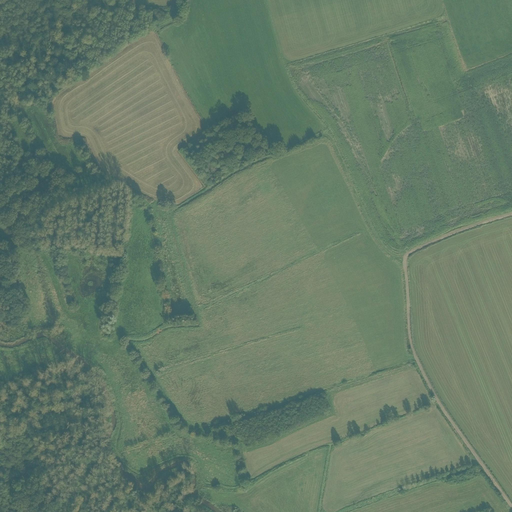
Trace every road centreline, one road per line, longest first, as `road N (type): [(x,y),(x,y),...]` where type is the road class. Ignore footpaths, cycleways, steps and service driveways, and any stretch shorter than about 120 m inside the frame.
road 1 (track): [(403,256),(389,255),(369,232),(322,136),(178,211),(107,188),(40,218),(29,238),(13,243)]
road 2 (track): [(511,215),(403,256),(410,342),(439,402)]
road 3 (track): [(439,402),(511,510)]
